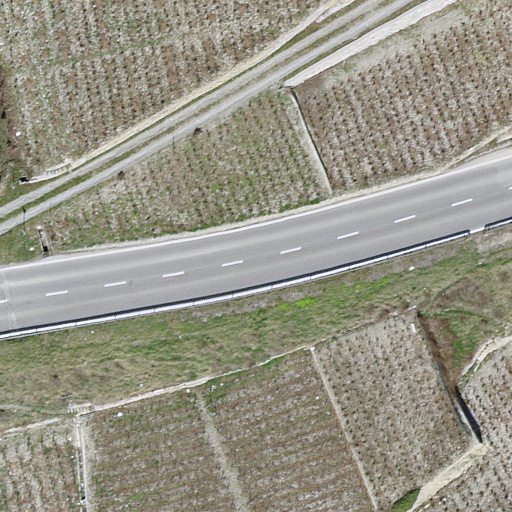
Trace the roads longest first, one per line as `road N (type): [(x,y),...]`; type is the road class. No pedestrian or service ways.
road 1 (secondary): [(511,187),(244,260),(0,302)]
road 2 (track): [(0,220),(410,0)]
